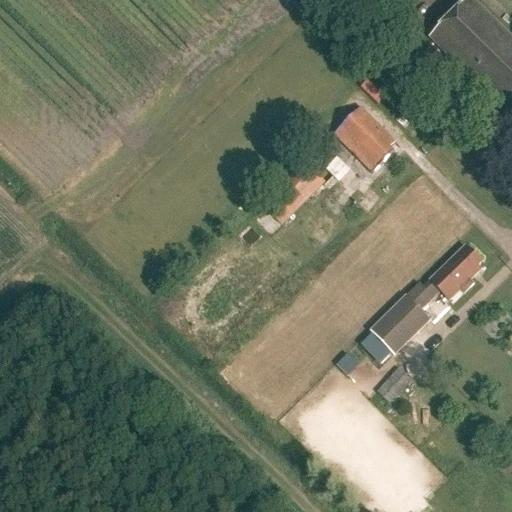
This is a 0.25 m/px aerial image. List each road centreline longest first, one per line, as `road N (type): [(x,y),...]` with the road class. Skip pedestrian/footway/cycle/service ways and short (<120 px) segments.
road 1 (track): [(297,511),(28,252)]
road 2 (residential): [(345,89),(498,241),(511,243)]
